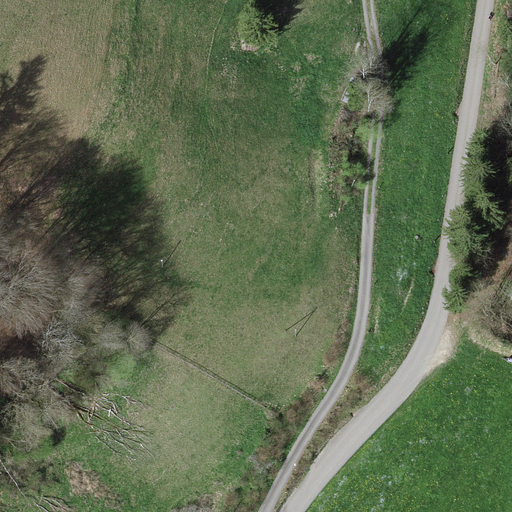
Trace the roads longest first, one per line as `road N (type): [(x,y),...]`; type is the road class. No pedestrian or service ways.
road 1 (unclassified): [(292,511),(406,378),(433,328),(487,0)]
road 2 (track): [(369,0),(377,120),(358,334),(264,511)]
